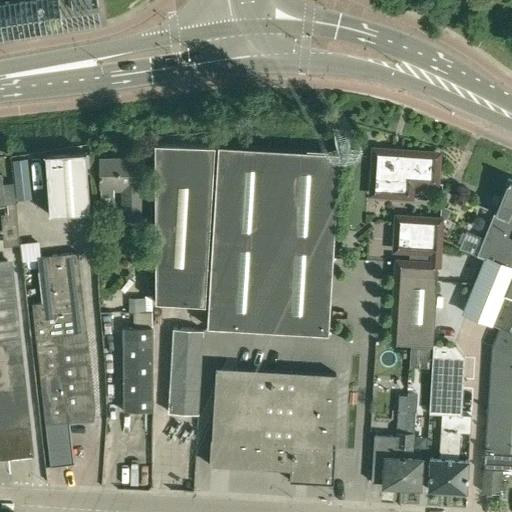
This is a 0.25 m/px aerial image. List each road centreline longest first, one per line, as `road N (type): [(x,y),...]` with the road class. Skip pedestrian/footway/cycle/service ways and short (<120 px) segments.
road 1 (unknown): [(39,204),(77,214),(95,251),(107,386),(99,500)]
road 2 (unclassified): [(6,494),(282,511)]
road 3 (tertiary): [(511,119),(349,50),(250,40)]
road 4 (tertiary): [(250,40),(0,82)]
road 5 (unknown): [(360,511),(371,286)]
